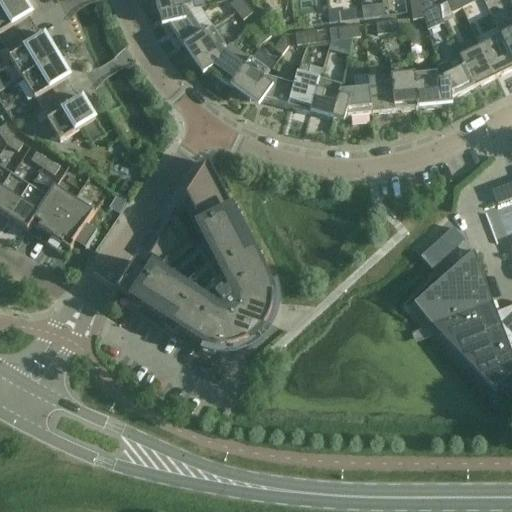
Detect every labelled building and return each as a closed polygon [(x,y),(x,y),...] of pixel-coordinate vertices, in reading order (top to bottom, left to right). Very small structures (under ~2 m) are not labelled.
[(0,0),(0,8),(13,0),(0,0)] [(0,41),(4,49),(36,30),(24,11),(27,9),(21,0),(13,0),(0,8),(0,41)] [(154,0),(159,18),(193,10),(190,0),(154,0)] [(240,0),(238,0),(230,7),(237,15),(246,7),(240,0)] [(421,0),(409,0),(412,22),(424,21),(421,0)] [(433,0),(421,0),(424,21),(436,19),(433,0)] [(456,0),(455,0),(447,4),(452,16),(462,11),(456,0)] [(468,0),(456,0),(462,11),(471,6),(468,0)] [(404,5),(391,7),(392,17),(405,15),(404,5)] [(378,6),(362,9),(364,21),(380,19),(378,6)] [(246,7),(237,15),(243,23),(253,15),(246,7)] [(162,18),(183,50),(213,30),(203,36),(187,12),(193,11),(193,10),(159,18),(159,19),(162,18)] [(337,14),(327,15),(329,25),(339,24),(337,14)] [(511,20),(496,28),(501,39),(511,62),(511,20)] [(397,23),(386,24),(388,36),(398,35),(397,23)] [(386,24),(376,26),(377,38),(388,36),(386,24)] [(359,28),(348,29),(350,41),(353,41),(360,40),(359,28)] [(348,29),(338,31),(339,43),(350,41),(348,29)] [(9,60),(22,81),(58,60),(50,47),(47,49),(36,30),(4,49),(10,59),(9,60)] [(183,50),(196,69),(225,50),(213,30),(183,50)] [(255,38),(262,46),(272,39),(265,30),(255,38)] [(316,33),(306,35),(307,47),(318,46),(316,33)] [(418,34),(409,34),(410,47),(419,46),(418,34)] [(306,35),(295,36),(297,48),(307,47),(306,35)] [(273,52),(282,58),(288,49),(287,37),(284,38),(273,52)] [(511,62),(501,39),(480,49),(495,80),(511,72),(511,62)] [(339,43),(336,54),(349,58),(353,41),(350,41),(339,43)] [(225,50),(196,69),(199,67),(230,90),(251,61),(250,61),(230,46),(225,50)] [(480,49),(460,59),(475,90),(495,80),(480,49)] [(460,59),(459,59),(436,70),(437,75),(440,110),(441,110),(440,107),(475,90),(460,59)] [(36,101),(42,112),(73,93),(62,74),(65,72),(58,60),(22,81),(35,102),(36,101)] [(230,90),(249,103),(269,75),(251,61),(230,90)] [(288,111),(310,117),(319,83),(307,80),(310,69),(310,68),(301,66),(300,67),(298,77),(288,111)] [(399,67),(390,67),(391,80),(394,115),(417,113),(414,78),(400,79),(399,67)] [(368,71),(369,82),(372,117),(394,115),(391,80),(378,81),(377,70),(377,69),(368,70),(368,71)] [(269,75),(249,103),(249,104),(251,101),(288,111),(298,77),(297,77),(294,88),(266,80),(270,75),(269,75)] [(437,75),(414,78),(417,113),(440,110),(437,75)] [(342,89),(332,123),(333,123),(334,120),(372,117),(369,82),(368,82),(369,93),(340,95),(342,89)] [(319,83),(310,117),(332,123),(342,89),(319,83)] [(73,93),(42,112),(48,122),(47,123),(60,145),(96,123),(88,110),(85,112),(73,93)] [(5,127),(0,130),(0,137),(7,147),(12,138),(5,127)] [(12,138),(7,147),(7,148),(18,155),(23,146),(14,141),(12,138)] [(36,155),(31,163),(42,171),(48,163),(36,155)] [(48,163),(42,171),(54,178),(60,170),(48,163)] [(264,323),(269,325),(271,318),(273,311),(273,304),(273,297),(271,289),(268,282),(208,166),(186,200),(236,298),(231,303),(222,294),(215,301),(223,310),(218,315),(136,263),(117,293),(199,345),(207,349),(216,352),(224,353),(232,352),(241,350),(239,346),(246,343),(251,339),(257,335),(261,329),(264,323)] [(0,196),(11,179),(0,171),(0,196)] [(4,216),(11,220),(29,190),(11,179),(0,196),(0,217),(2,219),(4,216)] [(128,181),(118,195),(130,203),(139,189),(128,181)] [(29,190),(11,220),(18,225),(16,228),(27,235),(55,191),(54,191),(52,195),(34,184),(30,191),(29,190)] [(497,207),(511,201),(511,186),(492,193),(497,207)] [(34,240),(46,247),(74,204),(55,191),(27,235),(28,235),(32,229),(39,233),(34,240)] [(74,204),(46,247),(58,255),(66,241),(85,253),(97,235),(86,229),(94,216),(74,204)] [(174,212),(178,220),(170,224),(150,255),(164,264),(189,242),(190,244),(191,243),(175,212),(174,212)] [(453,230),(420,260),(432,273),(464,243),(453,230)] [(459,267),(414,308),(494,393),(511,375),(511,308),(496,314),(473,253),(459,267)]
